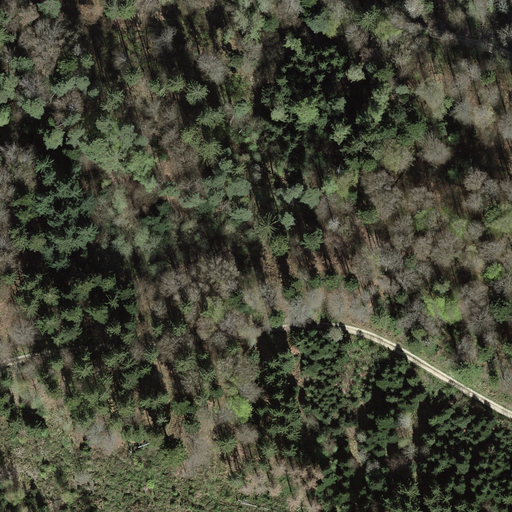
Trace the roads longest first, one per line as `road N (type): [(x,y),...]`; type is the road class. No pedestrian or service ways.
road 1 (track): [(511,413),(433,362),(309,321),(65,343),(0,362)]
road 2 (track): [(323,0),(486,41),(511,57)]
